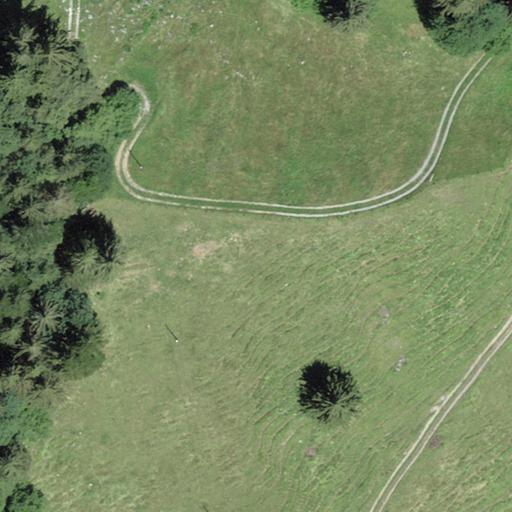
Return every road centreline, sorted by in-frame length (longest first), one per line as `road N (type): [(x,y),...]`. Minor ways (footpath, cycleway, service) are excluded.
road 1 (track): [(511,36),(463,90),(432,171),(393,199),(343,216),(148,199),(119,175),(123,151),(148,123),(148,99),(125,85),(78,126),(37,114),(31,70),(64,34),(75,0)]
road 2 (track): [(384,511),(422,440),(511,327)]
